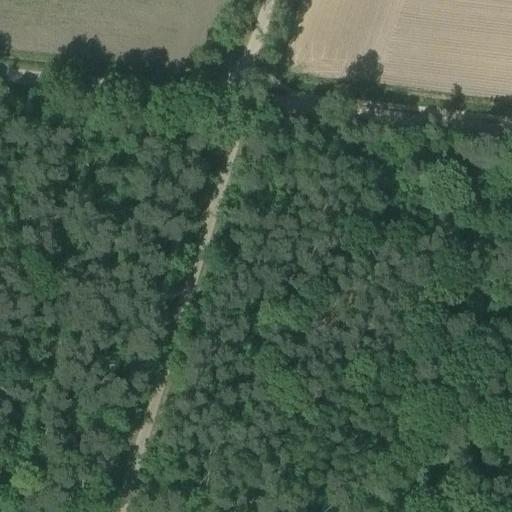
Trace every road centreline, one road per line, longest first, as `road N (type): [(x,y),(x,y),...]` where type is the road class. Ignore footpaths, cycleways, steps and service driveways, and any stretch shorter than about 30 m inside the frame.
road 1 (track): [(511,133),(237,100),(236,127),(119,511)]
road 2 (unclassified): [(237,100),(0,76)]
